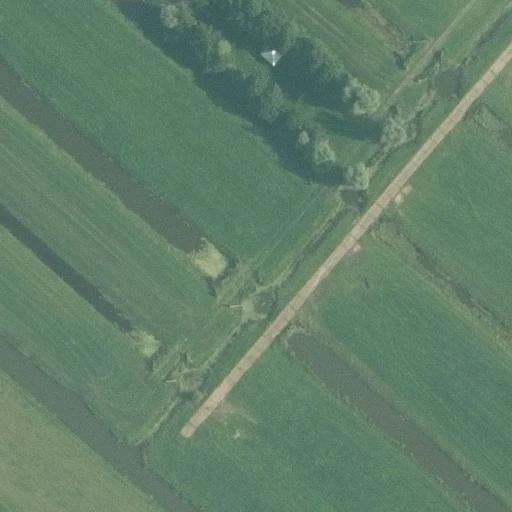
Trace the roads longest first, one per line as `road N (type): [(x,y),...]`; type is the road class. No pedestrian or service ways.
road 1 (track): [(180,432),(511,52)]
road 2 (track): [(152,384),(478,0)]
